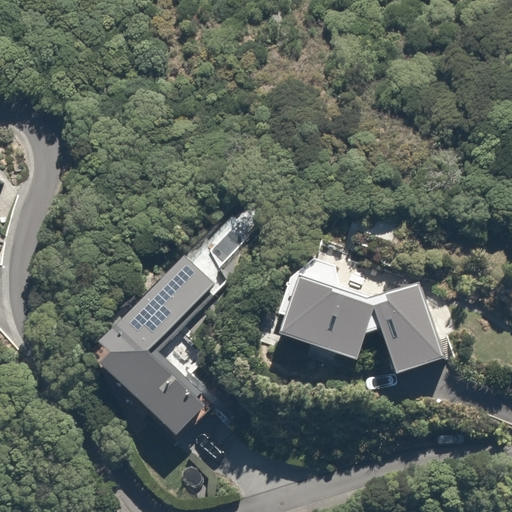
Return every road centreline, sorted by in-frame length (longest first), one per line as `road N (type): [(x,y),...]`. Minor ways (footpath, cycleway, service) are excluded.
road 1 (residential): [(155,511),(59,393),(26,326),(21,254),(48,153),(38,127),(0,107)]
road 2 (residential): [(511,452),(423,457),(251,511)]
